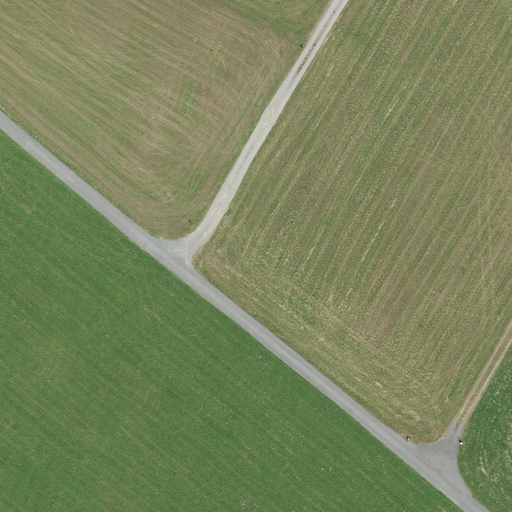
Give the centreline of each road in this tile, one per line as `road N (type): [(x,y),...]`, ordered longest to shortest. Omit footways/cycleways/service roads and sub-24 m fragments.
road 1 (residential): [(476,511),(0,120)]
road 2 (track): [(168,260),(201,234),(339,0)]
road 3 (track): [(430,472),(511,328)]
